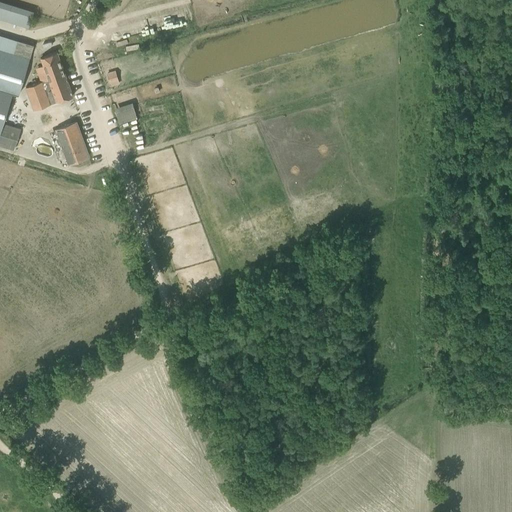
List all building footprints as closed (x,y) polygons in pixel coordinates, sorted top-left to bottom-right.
[(0,0),(0,18),(29,27),(34,9),(0,0)] [(103,42),(124,36),(121,22),(100,28),(103,42)] [(0,144),(4,145),(12,148),(15,137),(7,135),(10,124),(3,122),(12,92),(18,94),(34,44),(18,39),(15,51),(0,46),(0,144)] [(44,65),(36,67),(41,81),(28,86),(36,108),(49,104),(57,101),(73,95),(57,51),(41,57),(44,65)] [(115,69),(105,72),(110,86),(120,83),(115,69)] [(132,102),(114,107),(119,123),(137,117),(132,102)] [(143,124),(146,135),(167,128),(163,117),(143,124)] [(67,163),(88,155),(76,122),(55,129),(67,163)]
